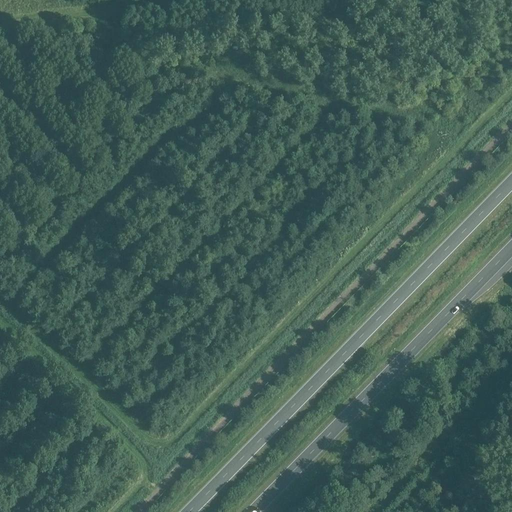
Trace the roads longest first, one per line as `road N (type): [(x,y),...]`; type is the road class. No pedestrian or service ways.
road 1 (trunk): [(511,182),(188,511)]
road 2 (trunk): [(253,511),(511,247)]
road 3 (track): [(207,0),(0,34)]
